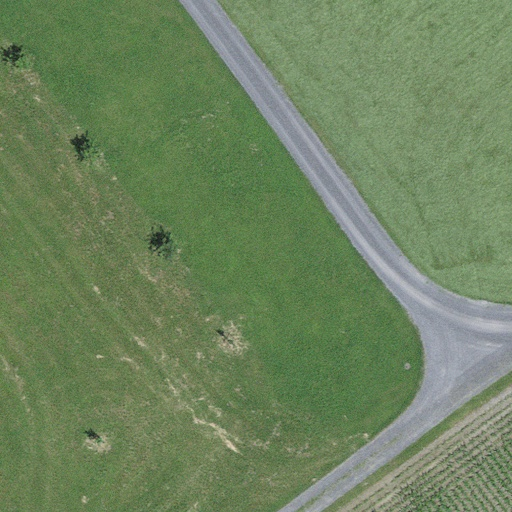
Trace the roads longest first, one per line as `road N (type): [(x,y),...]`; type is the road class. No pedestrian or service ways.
road 1 (track): [(470,380),(190,0)]
road 2 (track): [(470,380),(298,511)]
